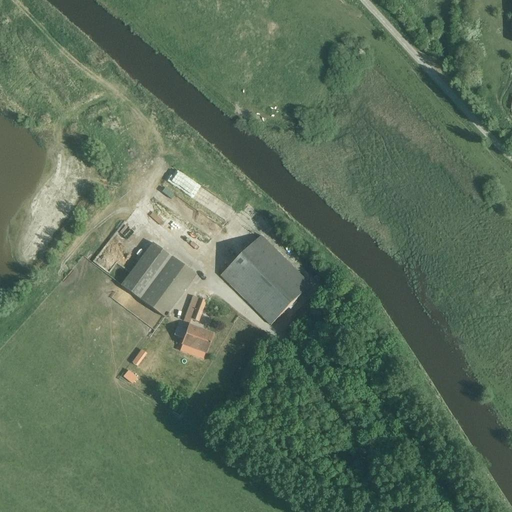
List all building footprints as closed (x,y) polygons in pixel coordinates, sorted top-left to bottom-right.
[(171,229),(176,223),(167,216),(162,223),(171,229)] [(271,325),(311,286),(261,236),(221,276),(271,325)] [(120,286),(164,318),(195,275),(152,243),(120,286)] [(206,302),(198,299),(192,297),(183,321),(189,323),(190,319),(198,322),(206,302)] [(152,330),(161,317),(155,313),(146,327),(152,330)] [(127,323),(124,327),(134,332),(136,328),(127,323)] [(206,354),(213,335),(188,325),(181,345),(206,354)] [(128,371),(123,377),(132,385),(137,378),(128,371)]
